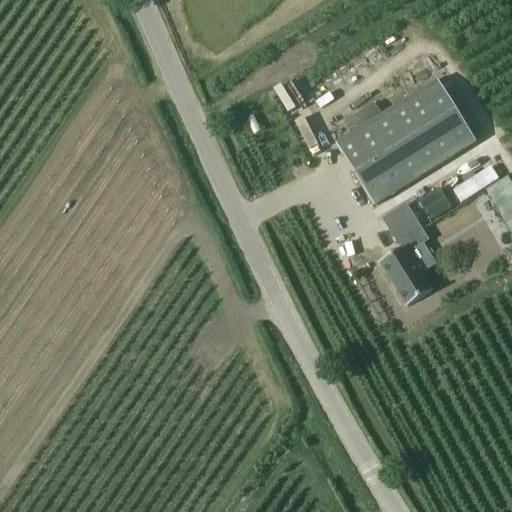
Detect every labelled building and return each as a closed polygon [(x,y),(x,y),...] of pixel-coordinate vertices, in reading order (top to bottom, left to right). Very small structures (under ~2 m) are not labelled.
[(336,147),(374,208),(476,145),(438,83),(336,147)] [(495,170),(460,190),(466,201),(501,180),(495,170)] [(511,184),(508,178),(485,191),(511,235),(511,184)] [(452,210),(440,190),(419,203),(431,223),(452,210)] [(407,207),(383,222),(391,235),(394,234),(398,240),(373,255),(401,299),(426,283),(402,245),(411,240),(403,228),(415,221),(407,207)]
